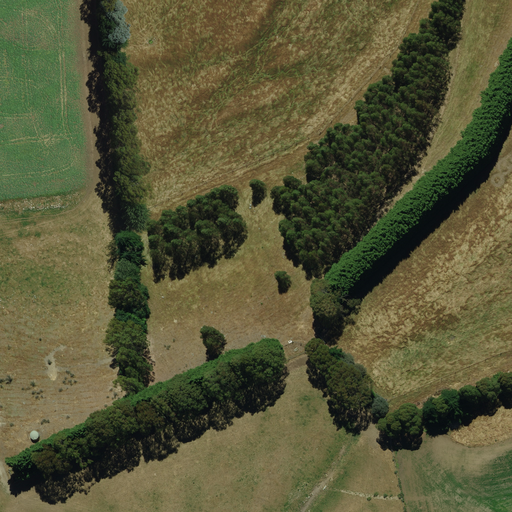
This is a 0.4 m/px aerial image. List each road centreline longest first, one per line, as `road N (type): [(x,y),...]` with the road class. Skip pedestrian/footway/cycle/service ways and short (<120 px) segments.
road 1 (track): [(0,302),(98,229),(302,138),(382,58),(417,0)]
road 2 (track): [(293,335),(398,185),(439,106),(459,0)]
